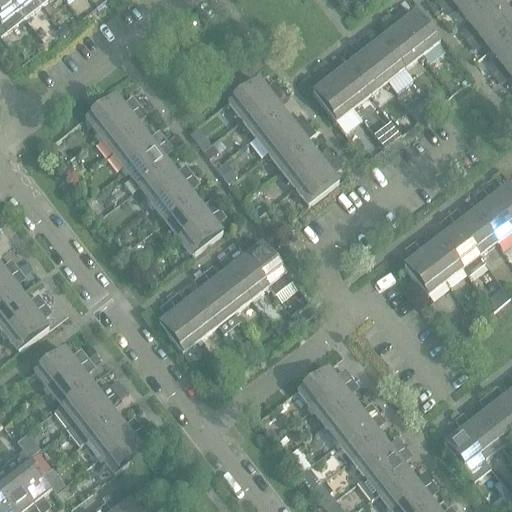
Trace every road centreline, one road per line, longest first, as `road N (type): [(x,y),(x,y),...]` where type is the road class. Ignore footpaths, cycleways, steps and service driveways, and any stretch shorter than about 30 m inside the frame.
road 1 (residential): [(202,436),(0,173)]
road 2 (residential): [(346,314),(329,279),(332,242),(461,145)]
road 3 (residential): [(26,123),(186,0)]
road 4 (residential): [(202,436),(330,336),(346,314)]
road 5 (residential): [(447,398),(371,303),(346,314)]
